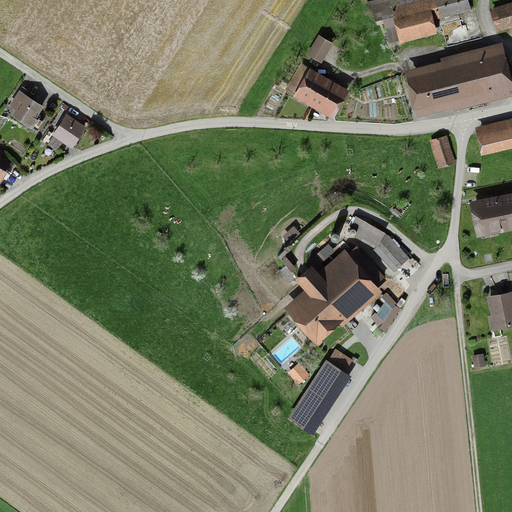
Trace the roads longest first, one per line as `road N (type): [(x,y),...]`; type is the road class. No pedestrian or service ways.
road 1 (residential): [(511,110),(405,131),(229,124),(167,132),(71,160),(0,202)]
road 2 (track): [(276,511),(451,247)]
road 3 (track): [(479,511),(457,276)]
